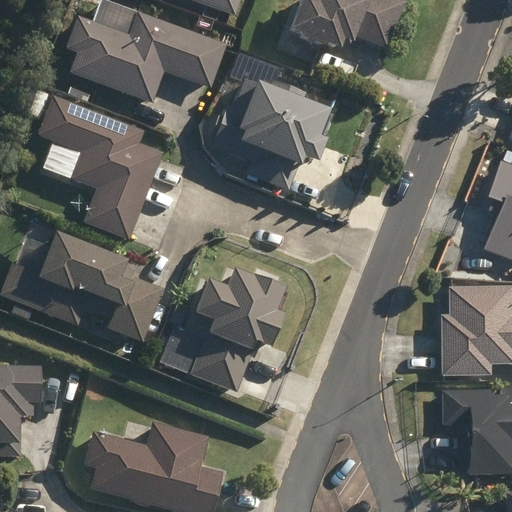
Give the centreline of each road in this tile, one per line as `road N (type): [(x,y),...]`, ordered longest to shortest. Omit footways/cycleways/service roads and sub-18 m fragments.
road 1 (residential): [(349,373),(491,0)]
road 2 (residential): [(289,511),(308,447),(349,373)]
road 3 (residential): [(349,373),(391,511)]
